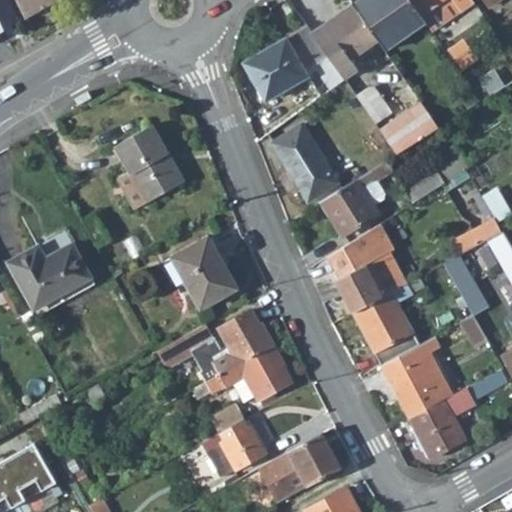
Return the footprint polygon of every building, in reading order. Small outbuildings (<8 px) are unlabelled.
[(14,0),(23,18),(55,0),(14,0)] [(355,0),(351,3),(375,39),(383,50),(425,23),(418,13),(409,0),(355,0)] [(409,0),(418,13),(425,23),(429,29),(458,9),(459,10),(471,3),(469,0),(409,0)] [(348,55),(361,47),(375,39),(351,3),(310,30),(328,56),(330,58),(344,77),(357,67),(348,55)] [(306,24),(285,37),(305,70),(328,56),(310,30),(306,24)] [(242,62),(264,100),(308,76),(305,70),(285,37),(242,62)] [(330,58),(324,62),(327,67),(318,72),(331,88),(345,79),(344,77),(330,58)] [(478,79),(489,96),(511,81),(511,66),(504,72),(500,65),(478,79)] [(374,124),(387,115),(369,87),(356,95),(374,124)] [(73,98),(77,105),(92,97),(90,94),(87,90),(73,98)] [(418,102),(379,130),(395,154),(436,129),(418,102)] [(150,201),(186,182),(155,124),(118,145),(150,201)] [(271,142),(306,200),(315,194),(336,180),(302,124),(271,142)] [(376,178),(391,169),(385,160),(341,188),(319,201),(340,234),(376,212),(373,207),(379,203),(383,194),(374,180),(376,178)] [(444,183),(433,165),(400,185),(411,203),(444,183)] [(336,180),(315,194),(319,201),(341,188),(336,180)] [(511,212),(502,185),(485,191),(496,219),(511,212)] [(487,240),(503,231),(495,216),(473,228),(481,243),(487,240)] [(351,311),(403,283),(387,252),(391,250),(378,224),(326,256),(339,279),(335,281),(351,311)] [(462,252),(481,243),(473,228),(454,238),(462,252)] [(487,240),(511,283),(511,246),(503,231),(487,240)] [(200,307),(237,287),(209,235),(171,256),(200,307)] [(35,311),(93,280),(74,245),(47,260),(39,246),(9,263),(35,311)] [(472,313),(488,304),(460,254),(443,262),(472,313)] [(351,311),(381,364),(419,344),(396,300),(414,291),(413,288),(423,283),(419,275),(403,283),(351,311)] [(271,342),(260,322),(258,323),(249,308),(217,326),(226,343),(220,347),(213,335),(205,321),(194,327),(154,349),(161,363),(171,364),(194,353),(202,367),(198,369),(203,379),(271,342)] [(459,323),(472,348),(487,339),(473,315),(459,323)] [(380,364),(408,416),(452,394),(431,355),(440,350),(433,337),(419,344),(381,364),(380,364)] [(241,401),(253,394),(255,398),(289,379),(280,363),(282,361),(271,342),(203,379),(209,389),(222,382),(223,384),(229,381),(241,401)] [(511,373),(511,349),(502,355),(511,373)] [(407,417),(428,456),(464,438),(452,416),(474,403),(465,387),(452,394),(408,416),(407,417)] [(218,430),(243,416),(235,401),(210,414),(218,430)] [(36,414),(37,414),(33,406),(18,415),(22,422),(22,423),(36,414)] [(247,425),(243,416),(218,430),(201,439),(206,447),(221,473),(265,449),(251,423),(247,425)] [(307,483),(341,464),(323,430),(289,449),(258,465),(276,499),(307,483)] [(34,441),(1,459),(24,499),(50,484),(56,494),(63,490),(34,441)] [(1,459),(0,460),(0,511),(18,502),(23,511),(24,511),(30,509),(24,499),(1,459)] [(359,511),(346,486),(303,510),(304,511),(359,511)] [(86,501),(91,511),(109,511),(99,494),(86,501)]
